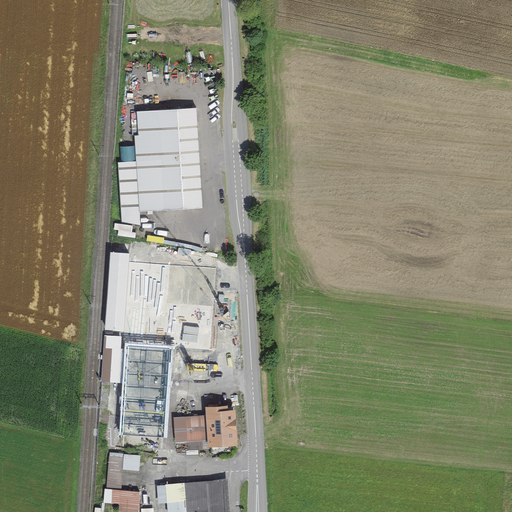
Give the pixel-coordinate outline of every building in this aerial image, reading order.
[(196,107),(158,109),(161,159),(199,157),(196,107)] [(140,211),(202,207),(199,157),(161,159),(118,162),(122,221),(140,225),(140,211)] [(124,328),(129,253),(111,252),(105,327),(124,328)] [(166,277),(165,283),(214,293),(218,270),(155,257),(152,274),(166,277)] [(201,329),(221,332),(223,317),(203,314),(201,329)] [(129,345),(123,433),(164,435),(169,347),(129,345)] [(232,407),(209,408),(210,415),(211,439),(212,455),(228,454),(227,448),(234,447),(233,428),(234,428),(233,419),(232,419),(232,407)] [(202,446),(201,440),(211,439),(210,415),(175,417),(176,441),(188,440),(189,446),(202,446)] [(145,439),(127,437),(126,445),(144,447),(145,439)] [(138,511),(140,491),(120,489),(123,453),(110,452),(107,488),(105,488),(104,501),(120,503),(120,511),(138,511)] [(229,511),(227,479),(213,481),(215,511),(229,511)] [(215,511),(213,481),(167,484),(168,511),(215,511)]
